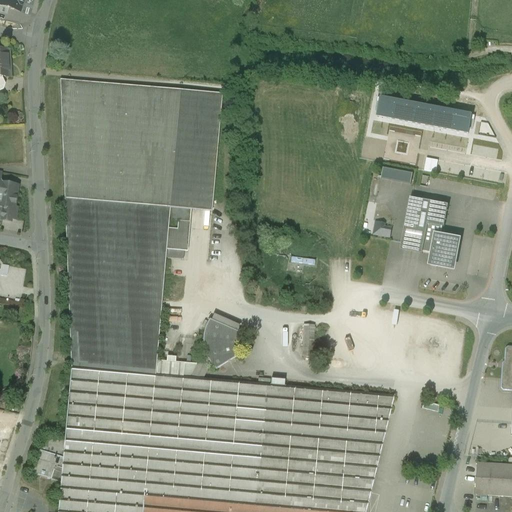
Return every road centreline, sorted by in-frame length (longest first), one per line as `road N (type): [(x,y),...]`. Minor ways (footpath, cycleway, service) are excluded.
road 1 (residential): [(0,502),(42,359),(42,246)]
road 2 (residential): [(42,246),(36,37)]
road 3 (residential): [(443,511),(491,315)]
